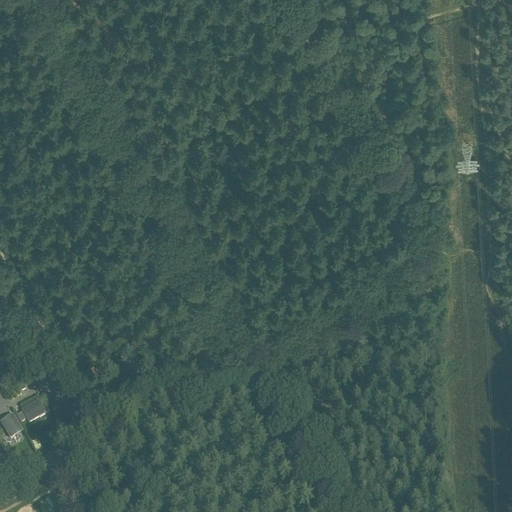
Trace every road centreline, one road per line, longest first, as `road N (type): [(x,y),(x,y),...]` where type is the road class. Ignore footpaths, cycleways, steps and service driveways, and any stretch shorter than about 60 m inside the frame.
road 1 (track): [(69,444),(436,254),(290,0)]
road 2 (track): [(344,511),(40,0)]
road 3 (track): [(142,175),(320,57),(483,0)]
road 4 (unknown): [(122,511),(102,469),(93,412),(0,221)]
